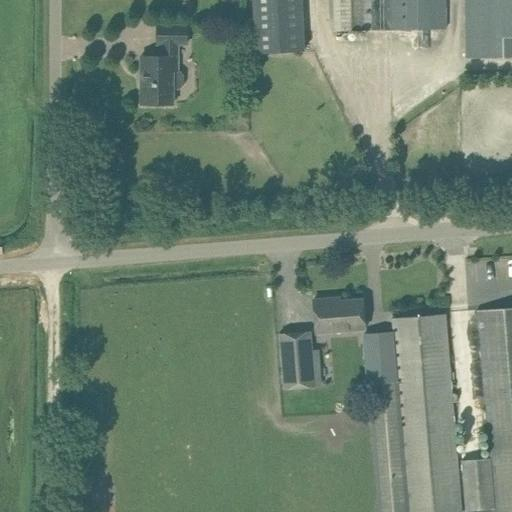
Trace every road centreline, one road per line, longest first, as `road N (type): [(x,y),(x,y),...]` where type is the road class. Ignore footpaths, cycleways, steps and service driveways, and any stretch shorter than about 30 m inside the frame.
road 1 (unclassified): [(51,259),(511,223)]
road 2 (unclassified): [(51,259),(49,0)]
road 3 (track): [(51,259),(51,511)]
